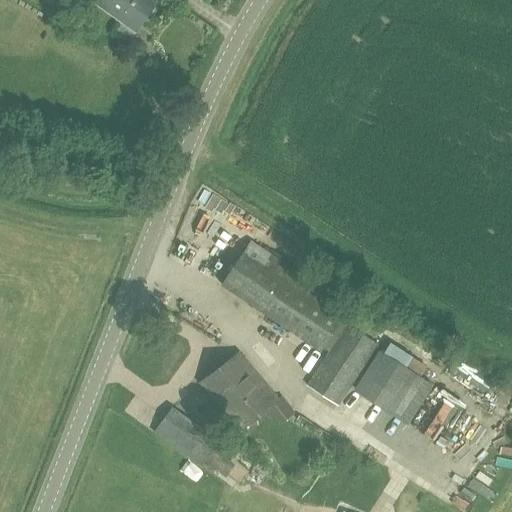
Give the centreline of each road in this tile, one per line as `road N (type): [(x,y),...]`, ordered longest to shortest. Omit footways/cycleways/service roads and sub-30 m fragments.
road 1 (tertiary): [(42,511),(177,170),(260,0)]
road 2 (track): [(167,196),(135,184),(117,191),(50,187),(0,170)]
